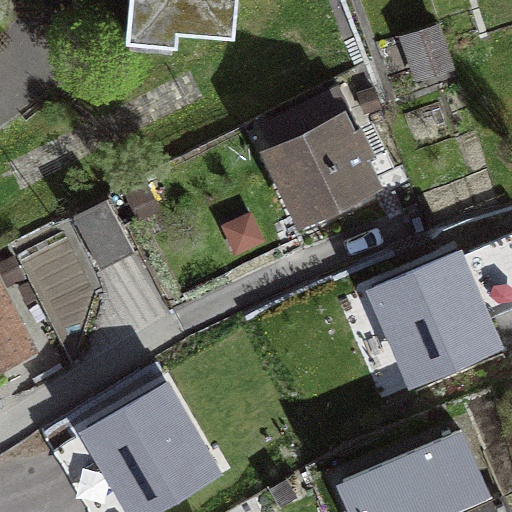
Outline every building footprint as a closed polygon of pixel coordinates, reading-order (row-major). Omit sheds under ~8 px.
[(129,0),(127,30),(131,30),(131,26),(172,30),(171,34),(175,34),(176,19),(232,25),(234,0),(129,0)] [(411,42),(421,71),(447,62),(437,33),(411,42)] [(260,125),(302,211),(370,180),(358,157),(370,151),(338,85),(260,125)] [(99,268),(133,251),(106,198),(72,215),(99,268)] [(0,358),(27,345),(0,291),(0,358)] [(422,511),(483,485),(459,429),(342,479),(355,511),(422,511)] [(509,511),(503,498),(470,511),(509,511)]
